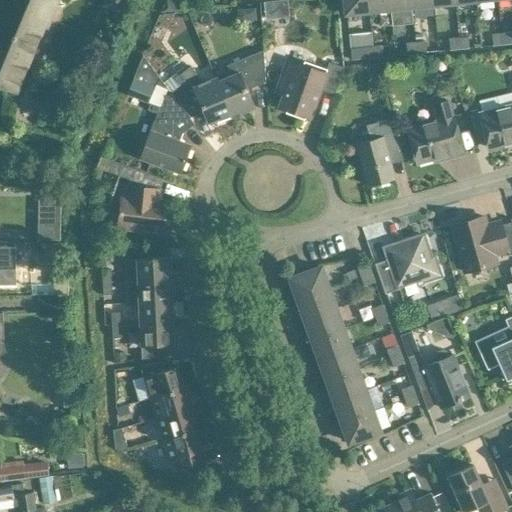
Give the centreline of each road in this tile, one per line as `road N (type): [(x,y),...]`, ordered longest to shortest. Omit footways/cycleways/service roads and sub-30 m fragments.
road 1 (residential): [(335,484),(287,472),(245,474),(228,463),(198,352),(196,213)]
road 2 (residential): [(335,484),(251,236)]
road 3 (residential): [(196,213),(216,161),(238,142),(266,135),(295,141),(319,159),(339,221)]
road 4 (residential): [(511,410),(335,484)]
road 5 (residential): [(339,221),(511,173)]
